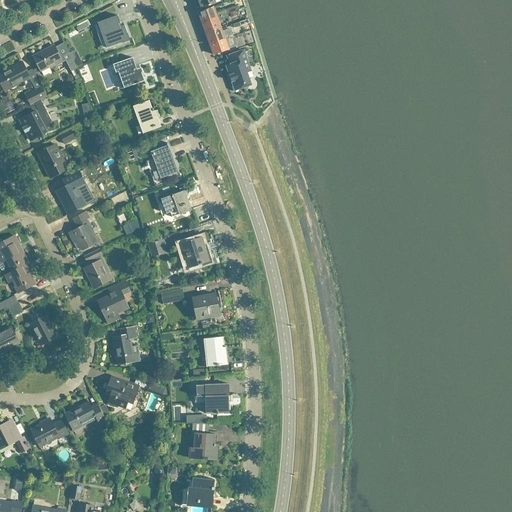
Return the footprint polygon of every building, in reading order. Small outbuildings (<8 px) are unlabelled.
[(221,0),(196,0),(199,9),(214,3),(215,3),(221,1),(221,0)] [(213,6),(200,11),(198,12),(202,22),(226,13),(225,9),(215,12),(213,6)] [(226,13),(202,22),(205,32),(220,27),(218,21),(227,17),(226,13)] [(123,25),(122,23),(120,24),(117,15),(97,22),(106,47),(121,41),(122,42),(129,40),(124,25),(123,25)] [(222,31),(221,29),(206,34),(210,44),(233,36),(230,28),(222,31)] [(233,36),(210,44),(213,54),(223,51),(228,49),(237,46),(233,36)] [(69,52),(60,57),(54,45),(33,56),(33,55),(32,56),(40,71),(48,67),(49,69),(65,60),(71,71),(77,68),(69,52)] [(250,84),(250,83),(246,72),(248,71),(250,69),(243,50),(226,55),(229,64),(226,65),(229,75),(229,76),(231,75),(232,80),(231,80),(231,81),(234,90),(250,84)] [(112,64),(122,90),(144,82),(145,84),(141,72),(142,72),(141,71),(141,72),(138,64),(135,65),(132,57),(112,64)] [(36,90),(42,87),(32,68),(27,71),(22,62),(0,73),(0,82),(4,90),(29,77),(36,90)] [(32,104),(40,99),(47,96),(42,87),(36,90),(26,95),(31,105),(32,104)] [(10,110),(7,105),(11,103),(8,97),(0,100),(0,104),(6,116),(16,110),(14,108),(10,110)] [(32,104),(23,108),(27,115),(19,119),(23,127),(22,127),(24,132),(26,132),(30,140),(46,132),(45,129),(47,128),(47,127),(49,125),(48,124),(50,123),(50,122),(51,121),(40,99),(32,104)] [(152,108),(149,100),(132,106),(139,125),(134,126),(137,135),(164,125),(164,124),(161,126),(156,115),(155,115),(153,108),(152,108)] [(75,138),(70,129),(59,135),(64,144),(75,138)] [(177,171),(169,148),(169,147),(167,143),(166,143),(167,145),(151,151),(160,177),(177,171)] [(68,169),(55,144),(37,153),(50,178),(68,169)] [(149,153),(146,145),(131,151),(134,158),(149,153)] [(112,155),(97,163),(102,173),(117,165),(112,155)] [(84,181),(78,170),(61,179),(65,186),(56,190),(68,213),(62,216),(62,217),(84,205),(75,186),(84,181)] [(167,204),(172,217),(191,210),(184,190),(160,199),(163,206),(167,204)] [(198,222),(211,217),(205,203),(192,208),(198,222)] [(86,218),(88,217),(85,211),(72,218),(75,224),(80,221),(82,225),(68,232),(78,252),(98,241),(86,218)] [(25,264),(26,264),(29,262),(14,235),(0,242),(0,268),(1,269),(4,270),(6,274),(10,272),(11,272),(25,264)] [(206,244),(203,245),(201,237),(180,244),(187,267),(201,263),(202,265),(212,262),(206,244)] [(151,257),(165,253),(161,239),(147,244),(151,257)] [(88,265),(82,268),(86,276),(88,275),(94,288),(111,279),(99,255),(102,254),(99,248),(83,256),(88,265)] [(10,272),(6,274),(4,275),(8,282),(11,280),(17,292),(35,283),(26,264),(25,264),(11,272),(10,272)] [(110,295),(97,301),(107,323),(119,317),(117,313),(128,307),(122,294),(129,291),(125,280),(107,289),(110,295)] [(160,296),(163,304),(183,299),(181,291),(160,296)] [(219,314),(215,293),(192,298),(195,312),(199,311),(200,318),(219,314)] [(8,307),(18,302),(14,295),(0,302),(4,309),(8,307)] [(22,307),(28,304),(26,298),(19,300),(22,307)] [(18,302),(8,307),(12,316),(23,311),(18,302)] [(39,345),(58,336),(57,335),(56,336),(50,323),(48,324),(45,316),(47,315),(47,314),(28,324),(39,345)] [(109,366),(134,362),(140,361),(139,352),(132,353),(131,346),(130,339),(136,338),(134,325),(119,328),(120,335),(112,337),(117,364),(109,366)] [(0,331),(0,352),(19,342),(11,326),(0,331)] [(204,354),(205,366),(227,364),(225,345),(224,345),(223,336),(203,338),(205,354),(204,354)] [(114,377),(111,384),(108,383),(105,394),(110,395),(107,403),(117,406),(117,405),(125,408),(127,401),(132,403),(139,385),(114,377)] [(205,413),(228,412),(228,395),(229,395),(228,384),(196,385),(196,396),(205,396),(205,413)] [(95,417),(98,423),(106,419),(94,398),(98,406),(92,409),(85,397),(87,402),(65,414),(62,408),(62,409),(73,429),(95,417)] [(185,420),(195,421),(195,414),(186,413),(185,420)] [(57,439),(68,433),(61,420),(53,425),(49,418),(43,422),(30,429),(38,444),(55,435),(57,439)] [(24,436),(21,437),(12,419),(0,425),(0,448),(15,441),(21,453),(28,449),(30,448),(24,436)] [(194,435),(193,456),(203,457),(203,458),(217,459),(217,450),(214,450),(216,434),(200,433),(200,435),(194,435)] [(188,491),(188,493),(186,493),(185,501),(197,502),(197,504),(211,505),(214,479),(192,477),(191,492),(188,491)] [(82,486),(71,485),(69,498),(80,499),(82,486)] [(20,511),(22,502),(12,500),(11,503),(0,501),(0,511),(20,511)] [(93,505),(79,503),(76,511),(99,511),(92,511),(93,505)]
